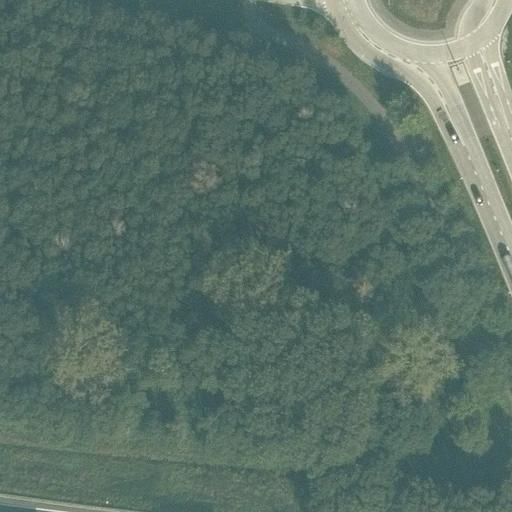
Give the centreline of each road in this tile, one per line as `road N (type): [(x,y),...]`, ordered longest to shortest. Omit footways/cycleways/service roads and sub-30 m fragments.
road 1 (primary): [(334,0),(356,43),(416,80),(456,131)]
road 2 (primary): [(456,131),(511,260)]
